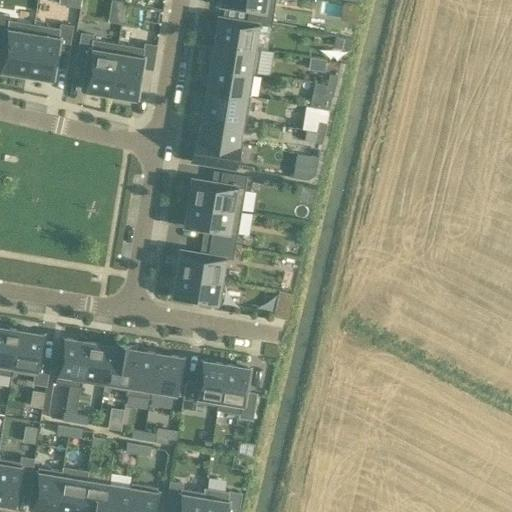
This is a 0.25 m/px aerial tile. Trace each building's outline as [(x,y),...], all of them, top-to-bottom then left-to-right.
[(272,19),(274,0),(220,0),(220,4),(248,9),(247,15),(272,19)] [(0,62),(0,69),(25,74),(33,23),(8,19),(8,14),(0,12),(0,38),(4,39),(0,62)] [(218,17),(214,40),(252,47),(256,23),(270,25),(272,19),(247,15),(246,21),(218,17)] [(59,27),(33,23),(25,74),(51,78),(56,48),(68,50),(72,25),(59,23),(59,27)] [(83,89),(109,93),(117,43),(92,39),(92,34),(80,32),(76,57),(88,59),(83,89)] [(351,39),(343,37),(341,48),(349,49),(351,39)] [(214,40),(210,64),(253,71),(253,72),(255,73),(260,48),(252,47),(214,40)] [(140,67),(152,69),(156,44),(143,42),(143,47),(117,43),(109,93),(135,97),(140,67)] [(253,71),(210,64),(206,88),(249,95),(253,72),(253,71)] [(328,74),(326,84),(334,86),(336,75),(328,74)] [(334,86),(326,84),(324,94),(332,96),(334,86)] [(249,95),(206,88),(202,112),(241,118),(241,119),(245,120),(249,95)] [(241,118),(202,112),(198,135),(198,136),(237,142),(237,141),(241,119),(241,118)] [(318,121),(315,131),(323,133),(326,123),(318,121)] [(313,141),(321,143),(323,133),(315,131),(313,141)] [(237,142),(198,136),(198,135),(196,135),(192,160),(237,167),(241,142),(237,141),(237,142)] [(310,155),(307,165),(315,167),(318,156),(310,155)] [(240,210),(246,175),(221,171),(219,183),(191,179),(187,202),(240,210)] [(187,202),(183,225),(211,230),(209,242),(234,246),(240,210),(187,202)] [(207,254),(179,250),(176,273),(218,280),(218,279),(222,257),(232,259),(234,246),(209,242),(207,254)] [(218,280),(176,273),(172,296),(219,304),(223,280),(218,279),(218,280)] [(278,290),(273,314),(285,317),(291,293),(278,290)] [(18,329),(0,326),(0,373),(11,375),(12,370),(11,370),(18,329)] [(37,357),(41,333),(18,329),(11,370),(12,370),(34,374),(33,382),(45,384),(49,359),(37,357)] [(87,341),(62,337),(55,382),(80,386),(82,377),(81,377),(87,341)] [(110,345),(87,341),(81,377),(82,377),(104,381),(110,345)] [(126,389),(133,348),(131,348),(131,346),(113,343),(113,345),(110,345),(104,381),(103,385),(125,389),(126,389)] [(157,352),(133,348),(126,389),(125,389),(124,394),(150,398),(151,393),(150,393),(157,352)] [(181,356),(157,352),(150,393),(151,393),(175,397),(181,356)] [(224,363),(201,360),(197,383),(185,381),(181,407),(193,409),(195,400),(216,404),(217,404),(224,363)] [(244,391),(248,367),(224,363),(217,404),(216,404),(216,409),(239,412),(239,416),(251,418),(256,393),(244,391)] [(74,421),(75,413),(63,411),(62,419),(74,421)] [(87,415),(75,413),(74,421),(85,423),(87,415)] [(121,421),(109,419),(108,427),(120,429),(121,421)] [(55,433),(67,435),(69,427),(57,425),(55,433)] [(79,437),(81,429),(69,427),(67,435),(79,437)] [(142,439),(144,431),(132,429),(130,437),(142,439)] [(156,433),(144,431),(142,439),(154,441),(156,433)] [(104,438),(92,437),(90,445),(102,446),(104,438)] [(124,450),(136,452),(138,444),(126,442),(124,450)] [(150,446),(138,444),(136,452),(148,454),(150,446)] [(20,461),(0,457),(0,502),(13,504),(17,481),(29,483),(33,458),(20,456),(20,461)] [(62,471),(55,511),(58,511),(79,511),(85,479),(86,479),(87,470),(61,466),(61,470),(62,471)] [(30,507),(55,511),(62,471),(61,470),(37,467),(30,507)] [(102,511),(107,483),(86,479),(85,479),(79,511),(102,511)] [(175,511),(199,511),(203,491),(202,491),(180,487),(181,483),(169,481),(165,506),(177,508),(175,511)] [(131,482),(130,487),(131,487),(126,511),(151,511),(156,486),(131,482)] [(107,483),(102,511),(126,511),(131,487),(130,487),(107,483)] [(203,486),(202,491),(203,491),(199,511),(236,511),(240,492),(203,486)]
